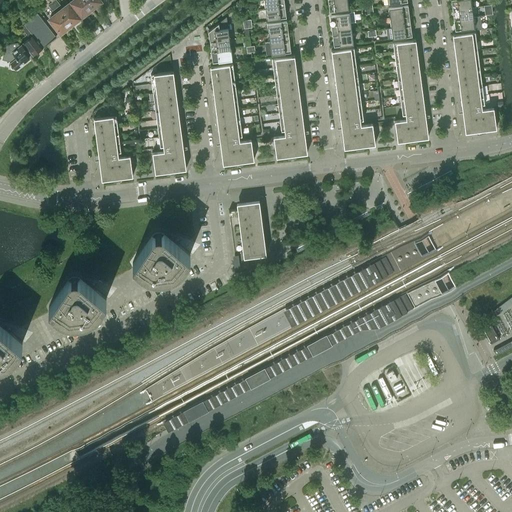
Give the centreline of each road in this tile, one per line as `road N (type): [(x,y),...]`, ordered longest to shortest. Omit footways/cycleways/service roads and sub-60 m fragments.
road 1 (residential): [(0,386),(218,270),(209,183)]
road 2 (unclassified): [(363,480),(334,422),(323,417),(238,458),(219,478)]
road 3 (unclassified): [(219,478),(304,440),(322,440),(363,480)]
road 4 (residential): [(330,166),(309,0)]
road 5 (residential): [(0,134),(27,102),(119,29)]
road 6 (unclassified): [(511,437),(454,450),(388,484),(363,480)]
road 7 (residential): [(452,151),(432,0)]
road 8 (unknown): [(334,422),(395,409),(464,373)]
road 9 (residential): [(452,151),(330,166)]
road 10 (residential): [(330,166),(209,183)]
road 11 (residential): [(209,183),(88,195)]
